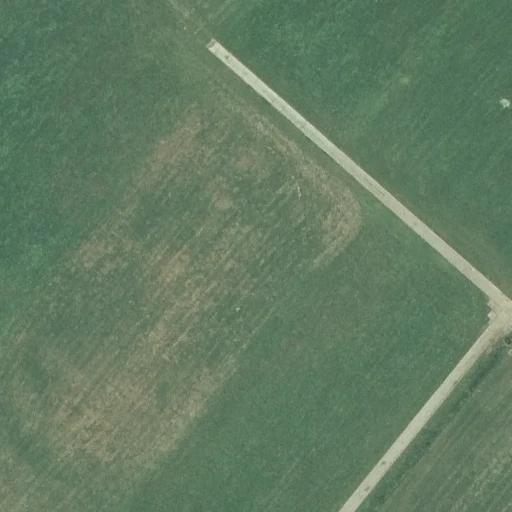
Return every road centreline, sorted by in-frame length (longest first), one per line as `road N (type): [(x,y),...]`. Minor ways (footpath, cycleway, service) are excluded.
road 1 (track): [(511,316),(210,40)]
road 2 (track): [(507,312),(346,511)]
